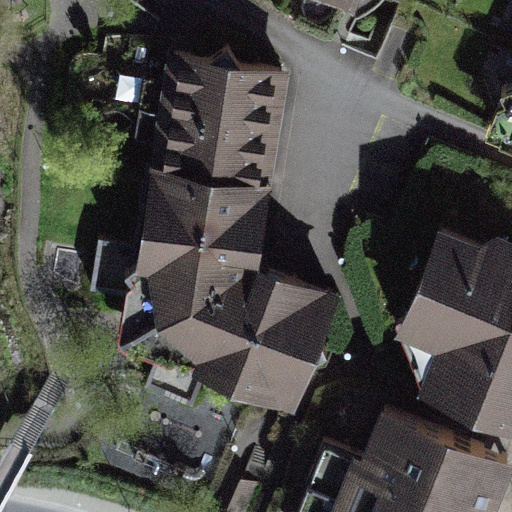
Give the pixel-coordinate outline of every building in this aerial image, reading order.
[(364,0),(300,0),(355,26),(364,0)] [(165,106),(274,123),(283,67),(240,59),(227,41),(209,53),(174,49),(165,106)] [(157,162),(265,179),(274,123),(165,106),(157,162)] [(265,179),(157,162),(146,160),(133,237),(99,232),(91,283),(130,289),(160,343),(149,378),(193,395),(203,366),(287,399),(331,289),(263,260),(255,244),(265,179)] [(511,242),(454,221),(421,307),(466,324),(445,381),(511,406),(511,242)] [(505,511),(511,493),(511,444),(412,408),(373,511),(505,511)]
